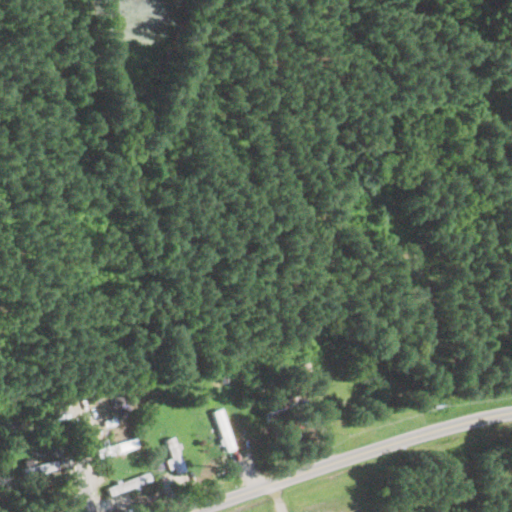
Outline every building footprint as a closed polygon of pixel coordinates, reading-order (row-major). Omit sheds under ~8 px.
[(260,404),(265,420),(299,411),(295,395),(260,404)] [(209,411),(224,451),(233,447),(218,408),(209,411)] [(162,439),(172,473),(182,470),(172,436),(162,439)] [(95,448),(98,458),(137,446),(133,437),(95,448)] [(22,476),(57,468),(55,459),(20,467),(22,476)] [(104,485),(107,494),(148,482),(146,473),(104,485)]
